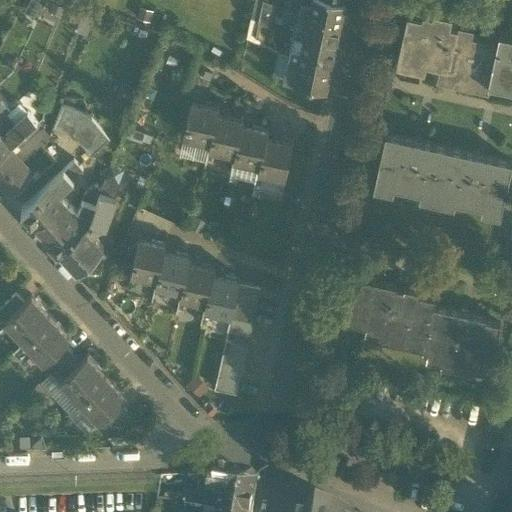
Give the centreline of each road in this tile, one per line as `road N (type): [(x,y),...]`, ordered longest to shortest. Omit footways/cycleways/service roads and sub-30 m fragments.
road 1 (residential): [(276,469),(379,0)]
road 2 (residential): [(0,211),(224,460)]
road 3 (residential): [(0,468),(224,460)]
road 4 (residential): [(276,469),(389,511)]
